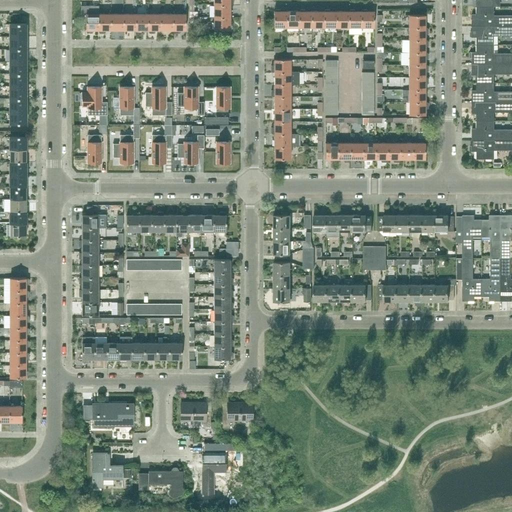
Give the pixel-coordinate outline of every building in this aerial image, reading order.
[(231,17),(233,16),(233,11),(231,10),(230,10),(230,5),(214,5),(214,17),(230,17),(231,17)] [(511,15),(494,16),(494,7),(476,7),(476,14),(472,14),(472,26),(511,25),(511,15)] [(280,11),(280,10),(275,10),(275,11),(274,11),(274,27),(286,27),(286,11),(280,11)] [(305,11),(305,10),(300,10),(300,11),(299,11),(299,27),(311,27),(311,11),(305,11)] [(317,11),(317,10),(312,10),(312,11),(311,11),(311,27),(323,27),(324,11),(317,11)] [(330,11),(330,10),(325,10),(325,11),(324,11),(323,27),(336,27),(336,11),(330,11)] [(342,11),(342,10),(337,10),(337,11),(336,11),(336,27),(348,27),(348,11),(342,11)] [(355,11),(355,10),(349,10),(349,11),(348,11),(348,27),(361,27),(361,11),(355,11)] [(367,11),(367,10),(362,10),(362,11),(361,11),(361,27),(374,27),(374,11),(367,11)] [(299,27),(299,11),(286,11),(286,27),(299,27)] [(99,30),(99,14),(86,14),(86,30),(86,31),(87,33),(92,33),(93,31),(93,30),(99,30)] [(111,30),(111,14),(99,14),(99,30),(99,31),(100,33),(105,33),(106,31),(106,30),(111,30)] [(123,30),(124,14),(111,14),(111,30),(112,30),(112,31),(112,33),(118,33),(118,31),(118,30),(123,30)] [(136,30),(136,14),(124,14),(123,30),(124,30),(124,31),(125,33),(130,33),(131,31),(131,30),(136,30)] [(148,30),(148,14),(136,14),(136,30),(148,30)] [(155,31),(155,30),(161,30),(161,14),(148,14),(148,30),(149,30),(149,31),(149,33),(155,33),(155,31)] [(173,30),(173,14),(161,14),(161,30),(173,30)] [(180,31),(180,30),(186,30),(186,14),(173,14),(173,30),(173,31),(174,33),(179,33),(180,31)] [(426,28),(428,27),(428,22),(426,21),(425,21),(425,15),(409,15),(409,28),(425,28),(426,28)] [(231,30),(233,29),(233,24),(231,23),(230,23),(230,17),(214,17),(214,30),(230,30),(231,30)] [(26,37),(26,24),(10,24),(10,37),(26,37)] [(494,36),(511,36),(511,25),(472,26),(472,37),(476,37),(476,45),(494,45),(494,36)] [(426,40),(428,39),(428,34),(426,33),(425,33),(425,28),(409,28),(409,40),(425,40),(426,40)] [(26,49),(26,37),(10,37),(10,49),(26,49)] [(426,52),(428,52),(428,46),(426,45),(425,45),(425,40),(409,40),(409,53),(425,53),(425,52),(426,52)] [(511,53),(494,54),(494,45),(476,45),(476,52),(472,52),(472,64),(511,63),(511,53)] [(26,62),(26,49),(10,49),(10,62),(26,62)] [(426,65),(428,64),(428,59),(426,58),(425,58),(425,53),(409,53),(409,65),(425,65),(426,65)] [(290,72),(290,59),(274,59),(274,65),(273,65),(271,65),(271,71),(273,71),(274,71),(274,72),(290,72)] [(26,74),(26,62),(10,62),(10,74),(26,74)] [(511,73),(511,63),(472,64),(472,75),(476,75),(476,83),(494,83),(494,74),(511,73)] [(426,77),(428,76),(428,71),(426,70),(425,70),(425,65),(409,65),(409,78),(425,78),(425,77),(426,77)] [(290,84),(290,72),(274,72),(274,84),(290,84)] [(26,86),(26,74),(10,74),(10,86),(26,86)] [(426,89),(428,89),(428,83),(426,83),(425,83),(425,78),(409,78),(409,90),(425,90),(425,89),(426,89)] [(511,91),(494,91),(494,83),(476,83),(476,90),(472,91),(472,102),(511,101),(511,91)] [(290,97),(290,84),(274,84),(274,89),(273,89),(271,90),(271,95),(273,96),(274,96),(274,97),(290,97)] [(26,99),(26,86),(10,86),(10,99),(26,99)] [(87,93),(82,93),(82,106),(87,106),(87,115),(107,115),(107,102),(101,102),(101,87),(87,87),(87,93)] [(133,87),(120,87),(120,115),(133,115),(133,87)] [(152,93),(145,93),(145,106),(152,106),(152,115),(171,115),(171,102),(165,102),(166,87),(152,87),(152,93)] [(184,93),(177,93),(177,106),(184,106),(184,108),(197,108),(197,115),(204,115),(204,102),(198,102),(198,87),(184,87),(184,93)] [(217,110),(230,109),(230,87),(217,87),(217,110)] [(426,102),(428,101),(428,96),(426,95),(425,95),(425,90),(409,90),(409,102),(425,102),(426,102)] [(274,109),(290,109),(290,97),(274,97),(274,109)] [(26,111),(26,99),(10,99),(10,111),(26,111)] [(494,112),(511,112),(511,101),(472,102),(472,113),(476,114),(476,121),(493,121),(494,112)] [(426,115),(428,114),(428,109),(426,108),(425,108),(425,102),(409,102),(409,115),(425,115),(426,115)] [(290,121),(290,109),(274,109),(274,114),(273,114),(271,115),(271,120),(273,121),(274,121),(274,122),(290,121)] [(26,124),(26,111),(10,111),(10,124),(26,124)] [(290,134),(290,121),(274,122),(274,127),(273,127),(271,127),(271,133),(273,133),(274,133),(274,134),(290,134)] [(511,129),(493,130),(493,121),(476,121),(476,128),(472,128),(472,140),(511,139),(511,129)] [(298,146),(298,134),(290,134),(274,134),(274,147),(290,146),(298,146)] [(101,135),(87,135),(87,163),(101,163),(101,135)] [(120,144),(113,144),(113,157),(120,157),(120,163),(133,163),(133,138),(133,135),(120,135),(120,144)] [(171,135),(152,135),(152,163),(165,163),(165,148),(171,148),(171,135)] [(184,144),(177,144),(177,157),(184,157),(184,163),(198,163),(198,148),(204,148),(204,135),(198,135),(198,142),(184,142),(184,144)] [(10,150),(26,150),(26,137),(10,137),(10,150)] [(511,150),(511,139),(472,140),(472,152),(476,152),(476,159),(495,159),(495,150),(511,150)] [(232,141),(218,141),(218,163),(231,163),(232,141)] [(325,159),(338,159),(338,143),(325,143),(325,159)] [(350,160),(350,159),(350,143),(338,143),(338,159),(343,159),(343,160),(344,162),(349,162),(350,160)] [(362,160),(362,159),(363,159),(363,143),(350,143),(350,159),(355,159),(355,160),(356,162),(361,162),(362,160)] [(363,159),(375,159),(375,143),(363,143),(363,159)] [(387,160),(387,159),(387,143),(375,143),(375,159),(380,159),(380,160),(381,162),(386,162),(387,160)] [(399,160),(399,159),(400,159),(400,143),(387,143),(387,159),(392,159),(392,160),(393,162),(399,162),(399,160)] [(400,159),(412,159),(412,143),(400,143),(400,159)] [(424,160),(424,159),(425,159),(425,143),(412,143),(412,159),(418,159),(418,160),(418,162),(424,162),(424,160)] [(274,159),(290,159),(290,146),(274,147),(274,159)] [(10,162),(26,162),(26,150),(10,150),(10,162)] [(10,175),(26,175),(26,162),(10,162),(10,175)] [(10,187),(26,187),(26,175),(10,175),(10,187)] [(10,199),(26,199),(26,187),(10,187),(10,199)] [(26,212),(26,200),(26,199),(10,199),(10,212),(26,212)] [(10,224),(26,224),(26,212),(10,212),(10,224)] [(151,215),(151,214),(150,212),(145,212),(144,214),(144,215),(139,215),(139,231),(151,231),(151,215)] [(163,215),(163,214),(162,212),(157,212),(156,214),(156,215),(151,215),(151,231),(164,231),(164,215),(163,215)] [(176,215),(176,214),(175,212),(170,212),(169,214),(169,215),(164,215),(164,231),(176,231),(176,215)] [(226,215),(226,214),(225,212),(220,212),(219,214),(219,215),(213,215),(213,231),(226,231),(226,215)] [(98,228),(98,215),(82,215),(82,216),(81,216),(79,216),(79,222),(81,222),(82,222),(82,228),(98,228)] [(126,231),(139,231),(139,215),(126,215),(126,231)] [(176,231),(188,231),(188,215),(176,215),(176,231)] [(188,231),(201,231),(201,215),(188,215),(188,231)] [(201,231),(213,231),(213,215),(201,215),(201,231)] [(314,231),(327,231),(327,215),(314,215),(314,231)] [(340,237),(340,231),(340,215),(327,215),(327,231),(327,237),(340,237)] [(340,231),(353,231),(353,215),(340,215),(340,231)] [(366,231),(366,217),(366,215),(353,215),(353,231),(366,231)] [(384,231),(397,231),(397,215),(384,215),(383,217),(384,231)] [(397,231),(410,231),(410,215),(397,215),(397,231)] [(410,231),(422,231),(422,215),(410,215),(410,231)] [(422,231),(435,231),(435,215),(422,215),(422,231)] [(448,231),(448,217),(448,215),(435,215),(435,231),(448,231)] [(482,219),(474,219),(474,215),(462,215),(462,217),(456,217),(456,243),(462,243),(462,258),(473,258),(473,238),(482,238),(482,219)] [(491,258),(501,258),(501,215),(489,215),(489,219),(482,219),(482,238),(491,237),(491,258)] [(511,215),(501,215),(501,258),(511,258),(511,237),(511,215)] [(274,229),(290,229),(290,216),(274,216),(274,229)] [(10,237),(26,237),(26,224),(10,224),(10,237)] [(98,240),(98,228),(82,228),(81,228),(79,229),(79,234),(81,235),(82,235),(82,240),(98,240)] [(274,241),(290,241),(290,229),(274,229),(274,241)] [(98,253),(98,240),(82,240),(82,241),(81,241),(79,241),(79,247),(81,248),(82,248),(82,253),(98,253)] [(274,255),(290,254),(290,241),(274,241),(274,255)] [(232,249),(226,249),(226,251),(226,256),(238,256),(238,242),(232,242),(232,249)] [(176,251),(176,256),(188,256),(188,244),(182,244),(182,249),(181,250),(176,251)] [(98,265),(98,253),(82,253),(81,253),(79,254),(79,259),(81,260),(82,260),(82,265),(98,265)] [(482,279),(473,279),(473,258),(462,258),(457,258),(457,279),(462,280),(462,301),(474,301),(474,297),(482,297),(482,279)] [(489,301),(501,301),(501,258),(491,258),(491,279),(482,279),(482,297),(489,297),(489,301)] [(511,279),(511,258),(501,258),(501,301),(511,300),(511,279)] [(214,272),(230,272),(230,259),(214,259),(214,272)] [(274,276),(290,276),(290,262),(274,262),(274,276)] [(98,277),(98,265),(82,265),(82,266),(81,266),(79,266),(79,272),(81,272),(82,272),(82,278),(98,277)] [(231,284),(233,283),(233,278),(231,277),(230,277),(230,272),(214,272),(214,284),(230,284),(231,284)] [(274,288),(290,288),(290,276),(274,276),(274,288)] [(98,290),(98,277),(82,278),(81,278),(79,279),(79,284),(81,285),(82,285),(82,290),(98,290)] [(27,290),(29,289),(29,284),(27,283),(26,283),(26,278),(10,278),(10,291),(26,291),(26,290),(27,290)] [(353,285),(353,279),(344,279),(344,285),(340,285),(340,301),(353,301),(353,285)] [(454,285),(456,285),(456,279),(448,279),(448,285),(448,300),(454,300),(454,285)] [(231,296),(233,296),(233,290),(231,290),(230,290),(230,284),(214,284),(214,297),(230,297),(230,296),(231,296)] [(314,301),(327,301),(327,285),(314,285),(314,301)] [(327,301),(340,301),(340,285),(327,285),(327,301)] [(366,301),(366,299),(366,285),(353,285),(353,301),(366,301)] [(397,301),(397,285),(384,285),(384,299),(384,301),(397,301)] [(397,301),(410,301),(409,285),(397,285),(397,301)] [(422,301),(422,285),(409,285),(410,301),(422,301)] [(422,301),(435,301),(435,285),(422,285),(422,301)] [(448,300),(448,285),(435,285),(435,301),(448,301),(448,300)] [(274,301),(290,301),(290,288),(274,288),(274,301)] [(98,302),(98,290),(82,290),(81,290),(79,291),(79,296),(81,297),(82,297),(82,302),(98,302)] [(27,303),(29,302),(29,297),(27,296),(26,296),(26,291),(10,291),(10,303),(26,303),(27,303)] [(231,309),(233,308),(233,303),(231,302),(230,302),(230,297),(214,297),(214,309),(230,309),(231,309)] [(82,315),(98,315),(98,302),(82,302),(82,315)] [(27,315),(29,314),(29,309),(27,308),(26,308),(26,303),(10,303),(10,315),(26,315),(27,315)] [(231,321),(233,320),(233,315),(231,314),(230,314),(230,309),(214,309),(214,322),(230,322),(230,321),(231,321)] [(27,327),(29,327),(29,321),(27,321),(26,321),(26,315),(10,315),(10,328),(26,328),(26,327),(27,327)] [(231,334),(233,333),(233,328),(231,327),(230,327),(230,322),(214,322),(214,334),(230,334),(231,334)] [(27,340),(29,339),(29,334),(27,333),(26,333),(26,328),(10,328),(10,340),(26,340),(27,340)] [(231,346),(233,345),(233,340),(231,339),(230,339),(230,334),(214,334),(214,346),(230,346),(231,346)] [(132,359),(132,343),(132,337),(119,337),(119,343),(119,359),(132,359)] [(27,352),(29,351),(29,346),(27,345),(26,345),(26,340),(10,340),(10,353),(26,353),(26,352),(27,352)] [(82,359),(95,359),(95,343),(82,343),(82,359)] [(95,359),(107,359),(107,343),(95,343),(95,359)] [(107,359),(119,359),(119,343),(107,343),(107,359)] [(139,360),(139,359),(144,359),(144,343),(132,343),(132,359),(132,360),(133,362),(138,362),(139,360)] [(152,360),(152,359),(157,359),(157,343),(144,343),(144,359),(145,359),(145,360),(146,362),(151,362),(152,360)] [(164,360),(164,359),(169,359),(169,343),(157,343),(157,359),(157,360),(158,362),(163,362),(164,360)] [(176,360),(176,359),(182,359),(182,343),(169,343),(169,359),(170,359),(170,360),(170,362),(176,362),(176,360)] [(231,359),(233,358),(233,353),(231,352),(230,352),(230,346),(214,346),(214,359),(230,359),(231,359)] [(27,365),(29,364),(29,359),(27,358),(26,358),(26,353),(10,353),(10,365),(26,365),(27,365)] [(27,378),(29,377),(29,371),(27,371),(26,371),(26,365),(10,365),(10,378),(26,378),(27,378)] [(183,403),(183,402),(183,422),(183,420),(202,420),(203,428),(210,428),(210,411),(203,411),(203,402),(203,403),(183,403)] [(249,403),(230,403),(230,402),(229,402),(229,411),(222,411),(222,428),(230,428),(230,419),(249,420),(249,422),(250,422),(250,402),(249,402),(249,403)] [(133,423),(133,404),(92,403),(92,417),(94,417),(94,421),(93,421),(93,426),(117,426),(117,423),(133,423)] [(3,425),(8,425),(9,423),(9,422),(9,406),(0,405),(0,422),(2,422),(2,423),(3,425)] [(22,422),(22,406),(9,406),(9,422),(22,422)] [(109,465),(109,453),(92,453),(92,487),(102,487),(102,479),(122,479),(122,465),(109,465)] [(225,471),(225,453),(202,453),(202,465),(202,493),(213,493),(213,471),(225,471)] [(142,473),(139,473),(138,486),(138,490),(140,490),(146,489),(149,489),(149,487),(149,484),(149,483),(150,483),(152,483),(168,483),(171,483),(171,488),(170,489),(169,492),(169,494),(170,496),(172,497),(175,497),(177,497),(178,495),(180,495),(182,495),(182,494),(182,490),(182,471),(182,472),(178,472),(178,471),(178,470),(178,469),(177,469),(177,468),(176,468),(175,467),(174,467),(173,468),(172,468),(172,469),(171,469),(171,470),(171,471),(170,471),(148,471),(148,473),(142,473)]
